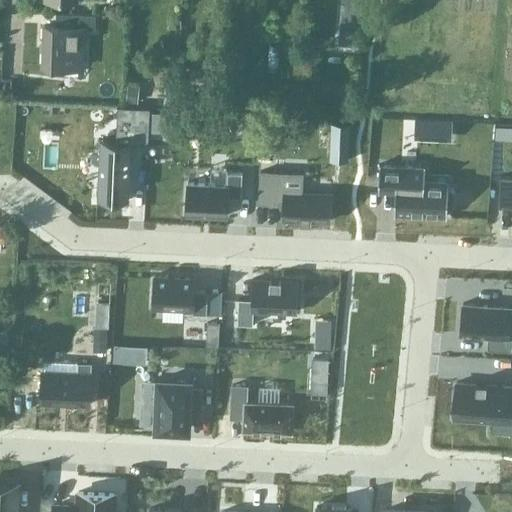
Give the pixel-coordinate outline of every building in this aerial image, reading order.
[(365,0),(345,0),(341,39),(360,42),(365,0)] [(95,30),(96,15),(55,13),(54,26),(44,25),(42,66),(80,67),(82,29),(95,30)] [(140,84),(127,83),(126,102),(138,103),(140,84)] [(99,139),(96,199),(128,200),(131,140),(148,141),(149,108),(117,106),(115,140),(99,139)] [(451,121),(415,119),(415,127),(451,129),(451,121)] [(376,121),(374,145),(398,147),(400,123),(376,121)] [(332,122),(330,159),(347,160),(349,123),(332,122)] [(506,127),(496,126),(495,139),(505,139),(506,127)] [(379,164),(378,191),(395,192),(402,192),(401,214),(446,216),(447,208),(450,208),(452,207),(453,205),(454,192),(453,190),(450,188),(448,188),(448,180),(424,179),(425,166),(379,164)] [(187,182),(186,214),(226,216),(227,196),(241,196),(242,173),(227,172),(227,170),(211,169),(210,183),(187,182)] [(260,170),(259,202),(275,203),(275,198),(283,199),(282,219),(301,220),(300,220),(311,221),(311,220),(330,221),(331,193),(302,191),(283,191),(284,172),(260,170)] [(511,176),(500,176),(499,206),(511,207),(511,176)] [(0,217),(0,237),(13,238),(14,218),(0,217)] [(154,275),(152,307),(192,309),(191,313),(206,314),(207,290),(194,289),(195,277),(154,275)] [(238,298),(237,324),(252,324),(253,310),(295,312),(297,280),(253,278),(252,299),(238,298)] [(462,303),(460,333),(488,336),(487,349),(511,351),(511,336),(508,336),(510,307),(462,303)] [(220,325),(208,324),(207,334),(219,335),(220,325)] [(106,329),(95,329),(94,351),(105,352),(106,329)] [(331,339),(316,339),(316,348),(330,348),(331,339)] [(146,349),(115,347),(114,361),(146,363),(146,349)] [(328,359),(313,358),(312,392),(326,393),(328,359)] [(42,370),(40,402),(89,404),(91,363),(77,362),(42,360),(42,370)] [(143,382),(141,425),(156,425),(156,427),(187,429),(188,415),(201,416),(202,387),(189,386),(189,381),(158,379),(158,382),(143,382)] [(511,386),(456,382),(454,418),(491,420),(511,421),(511,386)] [(232,385),(230,417),(243,417),(243,429),(291,432),(292,404),(279,403),(279,388),(260,387),(259,403),(246,402),(246,386),(232,385)] [(0,482),(0,511),(17,511),(19,483),(0,482)] [(54,506),(54,511),(114,511),(115,494),(79,492),(78,507),(54,506)]
